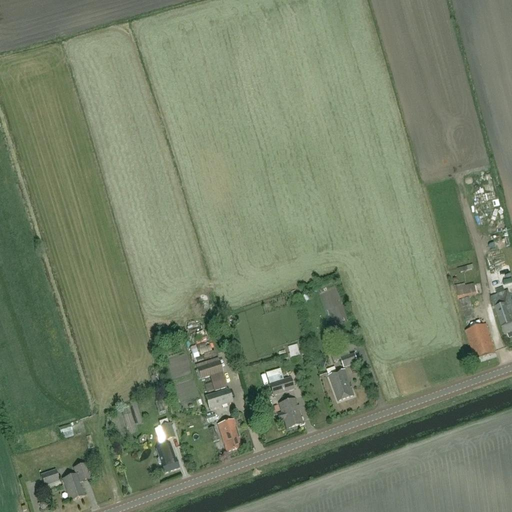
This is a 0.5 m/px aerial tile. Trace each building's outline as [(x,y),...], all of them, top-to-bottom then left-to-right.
[(481,283),(455,288),(458,300),(476,296),(476,295),(483,293),(481,283)] [(505,293),(497,296),(491,298),(504,336),(511,332),(511,303),(508,292),(505,293)] [(459,301),(462,309),(466,323),(475,320),(471,306),(469,298),(459,301)] [(486,325),(465,332),(475,362),(496,355),(486,325)] [(199,347),(210,345),(208,336),(197,339),(199,347)] [(191,345),(195,357),(200,355),(196,343),(191,345)] [(292,359),(300,357),(297,348),(289,350),(292,359)] [(334,363),(341,360),(344,369),(358,363),(354,354),(350,355),(348,350),(332,356),(334,363)] [(218,358),(203,363),(195,366),(200,381),(223,373),(218,358)] [(318,358),(316,365),(321,366),(324,367),(326,361),(318,358)] [(267,371),(269,381),(283,378),(281,368),(267,371)] [(345,371),(328,377),(338,403),(354,397),(345,371)] [(283,380),(269,384),(273,397),(294,390),(290,378),(283,380)] [(209,410),(233,403),(229,389),(205,397),(209,410)] [(303,425),(295,400),(279,405),(281,414),(277,415),(279,422),(284,421),(286,430),(303,425)] [(217,426),(226,453),(242,448),(233,421),(217,426)] [(164,441),(174,438),(169,423),(159,426),(164,441)] [(213,443),(219,441),(214,428),(208,429),(213,443)] [(171,446),(156,451),(159,459),(157,461),(159,465),(161,466),(164,475),(179,470),(176,460),(171,446)] [(76,475),(62,480),(70,502),(84,497),(81,488),(80,488),(79,484),(91,479),(86,464),(73,469),(76,475)] [(56,470),(40,476),(45,487),(60,482),(56,470)]
